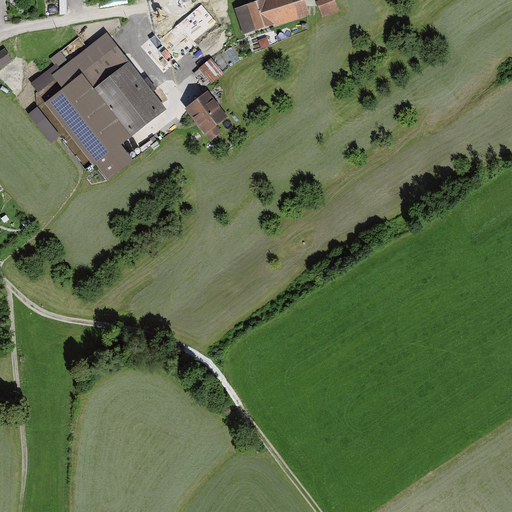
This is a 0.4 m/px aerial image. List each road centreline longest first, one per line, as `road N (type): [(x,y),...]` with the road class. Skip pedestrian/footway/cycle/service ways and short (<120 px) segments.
road 1 (track): [(317,511),(206,360),(153,336),(52,317),(9,285)]
road 2 (track): [(18,511),(24,441),(9,285)]
road 3 (track): [(0,37),(166,0)]
road 4 (track): [(60,143),(80,169),(79,182),(0,267)]
